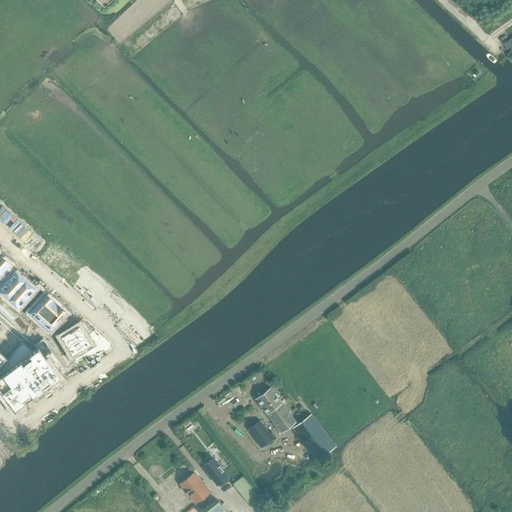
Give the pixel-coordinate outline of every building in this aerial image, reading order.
[(0,274),(10,263),(0,253),(0,274)] [(4,282),(0,286),(0,290),(8,298),(23,282),(24,281),(25,280),(24,279),(22,277),(21,276),(20,274),(17,271),(15,272),(14,271),(9,277),(7,276),(3,281),(4,282)] [(23,282),(8,298),(18,307),(24,301),(25,302),(30,296),(29,295),(35,289),(27,282),(25,280),(24,281),(23,282)] [(35,305),(29,312),(39,321),(55,303),(52,301),(53,300),(46,293),(39,300),(38,299),(34,304),(35,305)] [(55,303),(39,321),(39,322),(49,331),(56,323),(57,325),(61,320),(60,319),(66,312),(59,305),(58,306),(55,303)] [(3,319),(0,321),(0,324),(5,329),(9,324),(3,319)] [(0,356),(3,359),(0,362),(0,371),(2,373),(31,352),(24,346),(18,340),(11,334),(5,329),(0,324),(0,356)] [(9,324),(5,329),(11,334),(15,330),(9,324)] [(79,325),(60,336),(71,356),(82,349),(84,353),(97,345),(89,333),(85,335),(79,325)] [(15,330),(11,334),(18,340),(22,336),(15,330)] [(22,336),(18,340),(24,346),(28,342),(22,336)] [(28,342),(24,346),(31,352),(36,348),(28,342)] [(0,400),(2,402),(2,403),(3,403),(4,403),(4,402),(7,400),(15,410),(25,402),(28,400),(32,397),(42,389),(40,386),(48,380),(50,383),(60,376),(56,371),(59,368),(60,368),(60,367),(60,366),(54,359),(43,343),(36,348),(31,352),(2,373),(0,371),(0,400)] [(295,421),(270,388),(256,399),(280,433),(295,421)] [(336,446),(311,413),(292,428),(317,460),(336,446)] [(261,447),(272,439),(259,421),(248,429),(261,447)] [(212,459),(202,467),(211,479),(217,486),(227,478),(222,470),(212,459)] [(247,503),(256,496),(259,493),(234,461),(222,470),(233,484),(232,485),(247,503)] [(194,472),(194,473),(179,484),(195,504),(209,492),(194,472)] [(226,511),(218,501),(204,511),(226,511)]
